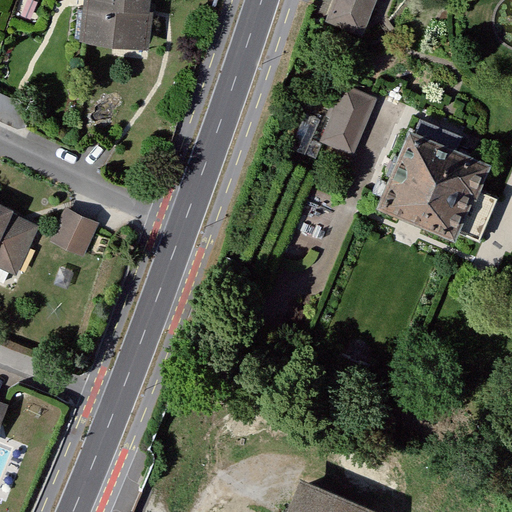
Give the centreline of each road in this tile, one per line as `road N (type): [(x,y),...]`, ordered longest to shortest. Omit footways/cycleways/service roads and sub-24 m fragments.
road 1 (primary): [(184,224),(262,0)]
road 2 (residential): [(0,140),(184,224)]
road 3 (primary): [(117,402),(184,224)]
road 4 (residential): [(0,356),(117,402)]
